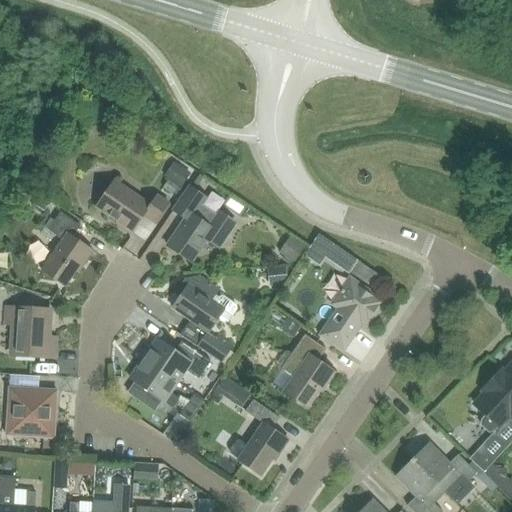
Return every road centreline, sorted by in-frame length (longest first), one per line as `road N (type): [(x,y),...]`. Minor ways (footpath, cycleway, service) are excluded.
road 1 (residential): [(256,511),(128,427),(89,421),(95,315),(129,263)]
road 2 (residential): [(289,511),(460,261)]
road 3 (residential): [(460,261),(331,212),(305,194),(275,144),(279,93)]
road 4 (secondary): [(511,108),(307,46)]
road 5 (secondary): [(283,39),(153,0)]
